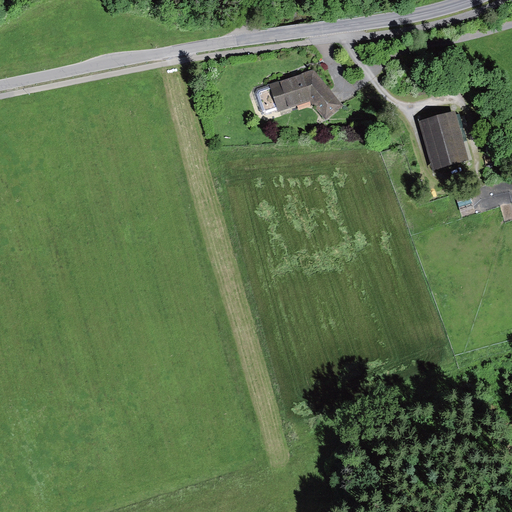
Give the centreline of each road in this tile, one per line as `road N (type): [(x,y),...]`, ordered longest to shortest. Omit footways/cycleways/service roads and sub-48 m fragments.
road 1 (track): [(183,49),(265,439),(255,453),(84,511)]
road 2 (tertiary): [(0,86),(469,0)]
road 3 (track): [(364,67),(511,24)]
